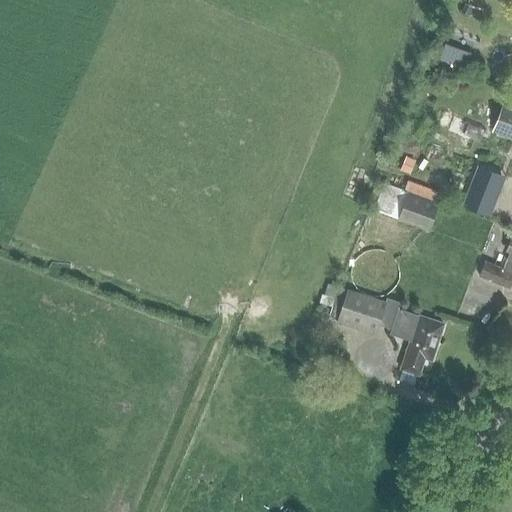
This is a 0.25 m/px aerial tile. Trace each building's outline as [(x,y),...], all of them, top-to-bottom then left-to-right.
[(458,48),(452,63),(465,68),(471,52),(458,48)] [(511,107),(503,104),(492,131),(511,138),(511,107)] [(447,132),(479,144),(485,129),(440,112),(436,124),(448,129),(447,132)] [(405,156),(400,170),(408,174),(414,160),(405,156)] [(490,200),(500,174),(478,165),(468,192),(490,200)] [(429,227),(438,205),(408,193),(399,215),(429,227)] [(484,261),(478,275),(509,288),(511,280),(511,237),(505,250),(510,252),(503,269),(484,261)] [(350,326),(351,321),(377,330),(379,325),(386,303),(385,302),(348,289),(337,321),(350,326)] [(423,355),(430,358),(432,353),(434,354),(436,346),(434,346),(442,323),(417,315),(417,316),(397,309),(391,329),(390,332),(410,339),(406,348),(406,350),(400,366),(418,372),(423,355)]
